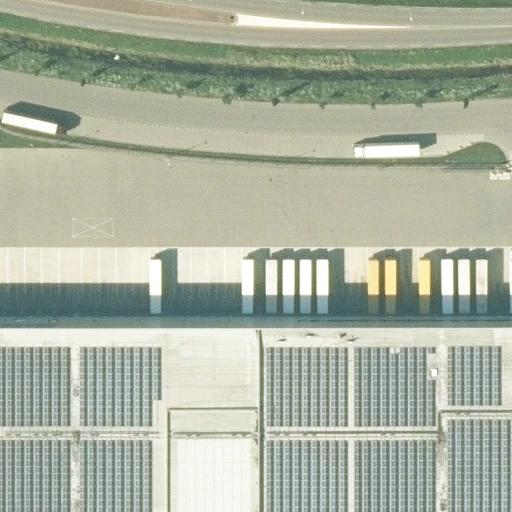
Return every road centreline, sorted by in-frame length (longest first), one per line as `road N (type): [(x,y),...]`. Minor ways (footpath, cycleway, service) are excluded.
road 1 (unclassified): [(0,86),(251,123),(511,116)]
road 2 (secondary): [(0,2),(237,37),(285,22)]
road 3 (secondary): [(511,26),(285,22)]
